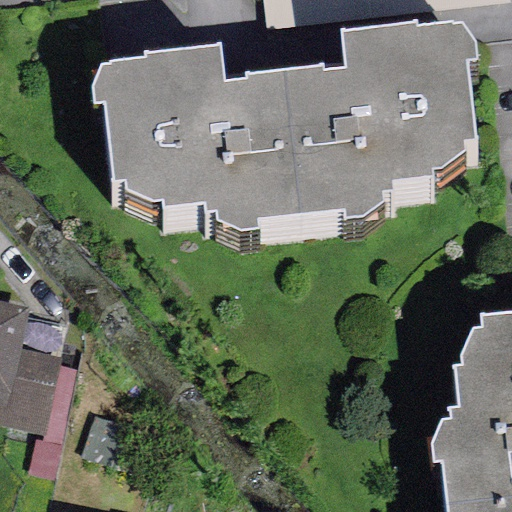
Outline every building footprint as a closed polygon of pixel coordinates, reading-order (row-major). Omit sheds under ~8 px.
[(511,0),(431,0),(432,11),(511,6),(511,0)] [(359,239),(471,167),(458,51),(337,64),(340,99),(216,112),(213,81),(89,94),(101,206),(244,253),(359,239)] [(26,310),(0,304),(0,427),(42,436),(58,360),(17,351),(26,310)] [(445,511),(511,511),(511,336),(491,338),(442,480),(445,511)] [(128,429),(93,417),(78,460),(114,472),(128,429)] [(61,448),(34,442),(27,475),(54,481),(61,448)]
